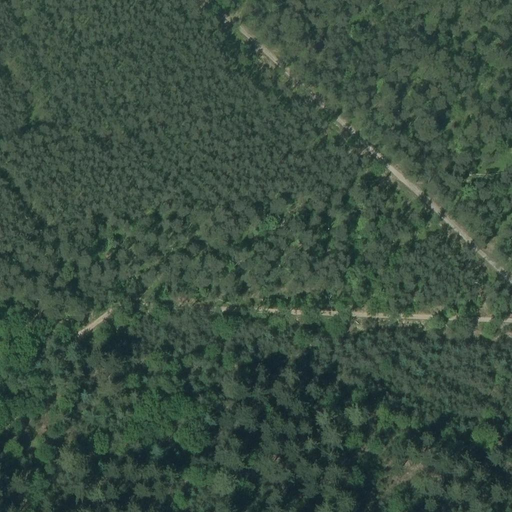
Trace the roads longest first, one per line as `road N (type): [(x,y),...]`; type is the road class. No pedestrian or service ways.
road 1 (track): [(0,316),(71,334),(137,307),(511,320)]
road 2 (track): [(201,0),(511,283)]
